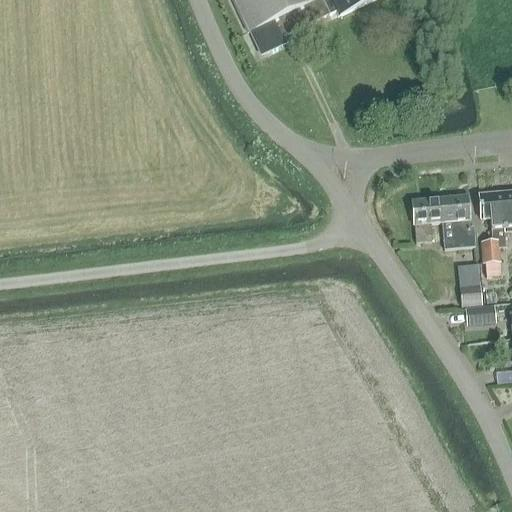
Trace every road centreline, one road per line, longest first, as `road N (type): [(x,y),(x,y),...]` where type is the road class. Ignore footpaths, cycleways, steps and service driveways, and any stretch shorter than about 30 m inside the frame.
road 1 (unclassified): [(0,284),(304,248),(359,227)]
road 2 (unclassified): [(511,479),(459,374),(359,227)]
road 3 (unclassified): [(197,0),(245,101),(291,145),(320,156)]
road 4 (unclassified): [(360,158),(511,142)]
